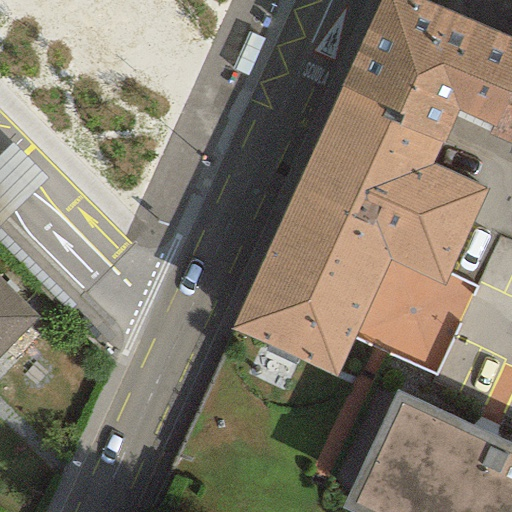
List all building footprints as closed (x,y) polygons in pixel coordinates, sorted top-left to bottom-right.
[(511,39),(420,0),(378,0),(340,88),(404,116),(399,126),(441,145),(456,111),(492,127),(511,81),(511,39)] [(511,81),(492,127),(487,136),(511,146),(508,155),(511,156),(511,81)] [(404,116),(340,88),(227,328),(335,376),(351,339),(432,375),(474,287),(448,275),(486,188),(431,164),(441,145),(399,126),(404,116)] [(0,227),(45,184),(12,148),(0,158),(0,227)] [(0,356),(35,321),(0,285),(0,356)] [(511,511),(511,445),(395,392),(340,510),(343,511),(511,511)]
